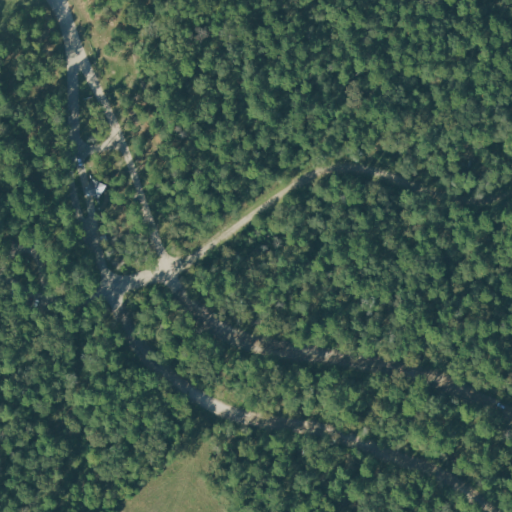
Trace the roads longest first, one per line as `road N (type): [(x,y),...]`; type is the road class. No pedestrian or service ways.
road 1 (residential): [(122,306),(152,363),(197,396),(435,470),(493,511)]
road 2 (residential): [(511,414),(417,374),(243,342),(192,310),(180,292)]
road 3 (residential): [(77,52),(74,187),(122,306)]
road 4 (residential): [(180,292),(123,141),(77,52)]
